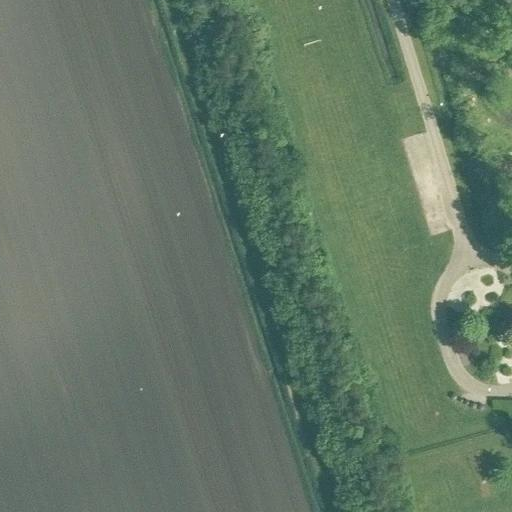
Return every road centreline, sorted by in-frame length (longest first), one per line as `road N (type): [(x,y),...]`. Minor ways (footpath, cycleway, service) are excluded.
road 1 (residential): [(466,258),(387,0)]
road 2 (residential): [(511,392),(477,393),(448,361),(436,299),(466,258)]
